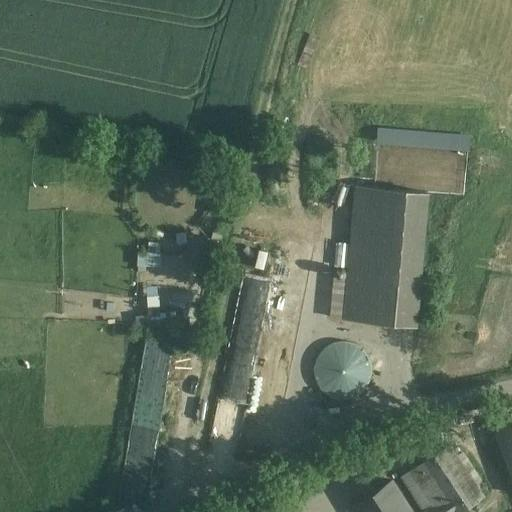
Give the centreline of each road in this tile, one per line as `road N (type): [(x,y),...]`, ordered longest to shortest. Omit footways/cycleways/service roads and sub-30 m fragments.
road 1 (track): [(175,511),(294,0)]
road 2 (unclassified): [(175,511),(397,419),(511,385)]
